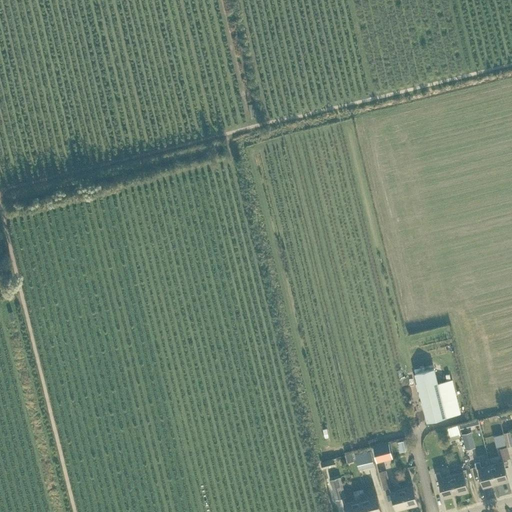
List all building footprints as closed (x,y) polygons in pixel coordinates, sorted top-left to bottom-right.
[(447,417),(433,363),(420,367),(422,372),(414,373),(426,422),(447,417)] [(470,427),(479,424),(478,419),(468,422),(470,427)] [(457,425),(441,429),(443,440),(451,438),(451,439),(460,437),(457,425)] [(471,431),(462,433),(465,449),(474,447),(471,431)] [(510,458),(504,432),(493,434),(496,449),(499,449),(501,460),(510,458)] [(406,440),(397,442),(399,452),(408,450),(406,440)] [(393,458),(389,442),(372,447),(376,462),(393,458)] [(357,461),(372,457),(371,450),(355,454),(357,461)] [(352,453),(345,454),(347,463),(354,461),(352,453)] [(495,484),(490,465),(481,467),(479,461),(474,463),(476,469),(478,468),(483,487),(495,484)] [(495,484),(508,481),(503,462),(490,465),(495,484)] [(401,488),(395,490),(394,484),(390,485),(386,470),(379,471),(383,489),(390,488),(391,491),(390,491),(395,510),(407,507),(401,488)] [(456,495),(451,475),(441,478),(440,472),(434,473),(436,479),(438,479),(443,498),(456,495)] [(456,495),(468,491),(463,472),(451,475),(456,495)] [(346,497),(340,476),(330,479),(335,500),(346,497)] [(407,507),(418,505),(413,485),(401,488),(407,507)] [(369,511),(366,498),(364,492),(360,493),(361,499),(355,501),(357,511),(369,511)] [(369,511),(381,511),(377,495),(366,498),(369,511)] [(345,511),(357,511),(355,501),(343,504),(345,511)]
